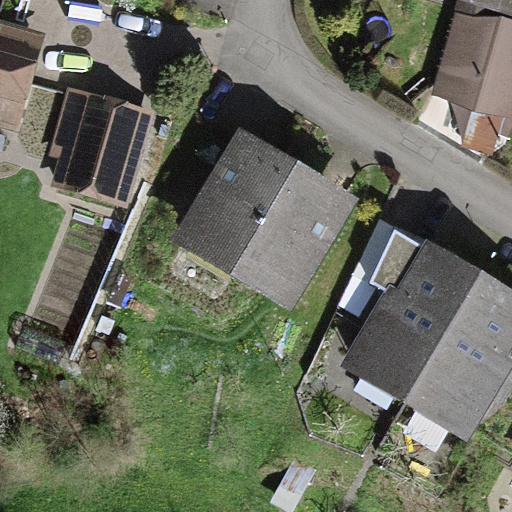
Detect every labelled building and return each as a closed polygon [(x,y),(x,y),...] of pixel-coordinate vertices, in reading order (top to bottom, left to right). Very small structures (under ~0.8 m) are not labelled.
[(511,0),(479,0),(511,9),(511,0)] [(511,30),(465,17),(444,89),(511,108),(511,30)] [(0,119),(17,124),(28,83),(14,79),(24,41),(0,33),(0,119)] [(84,98),(58,187),(121,205),(147,116),(84,98)] [(242,150),(189,239),(287,297),(340,208),(242,150)] [(355,362),(411,396),(478,284),(431,255),(432,253),(396,231),(371,284),(384,291),(367,320),(377,326),(355,362)] [(511,377),(511,304),(478,284),(411,396),(467,430),(488,394),(498,400),(511,377)]
